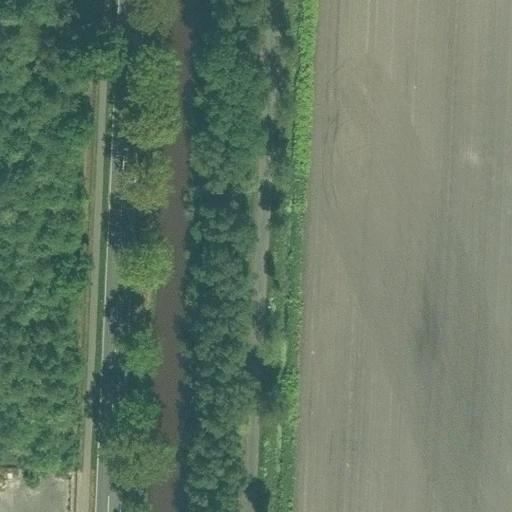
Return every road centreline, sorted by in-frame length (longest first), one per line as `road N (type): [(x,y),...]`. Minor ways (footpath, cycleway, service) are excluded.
road 1 (unclassified): [(249,511),(274,0)]
road 2 (tertiary): [(104,511),(128,0)]
